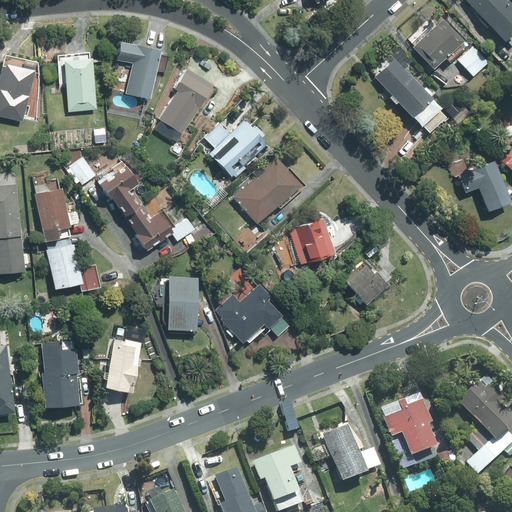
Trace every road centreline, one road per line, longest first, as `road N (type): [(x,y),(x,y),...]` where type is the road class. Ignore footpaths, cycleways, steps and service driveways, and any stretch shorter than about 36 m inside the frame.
road 1 (tertiary): [(0,466),(87,456),(156,437),(397,345)]
road 2 (residential): [(271,64),(201,26),(125,2),(0,12)]
road 3 (residential): [(294,89),(416,225)]
road 4 (unknown): [(342,366),(403,511)]
road 5 (residential): [(391,0),(294,89)]
